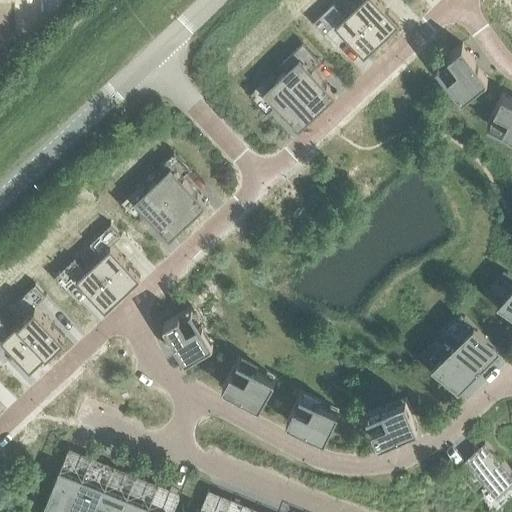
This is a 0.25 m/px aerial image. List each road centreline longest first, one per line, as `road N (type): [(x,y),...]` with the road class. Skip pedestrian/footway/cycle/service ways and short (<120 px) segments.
road 1 (residential): [(498,387),(430,445),(360,466),(316,459),(192,396)]
road 2 (residential): [(263,177),(456,1)]
road 3 (tertiary): [(0,199),(150,59)]
road 4 (residential): [(126,312),(263,177)]
road 5 (residential): [(342,511),(171,447)]
road 6 (residential): [(126,312),(0,431)]
road 7 (residential): [(263,177),(150,59)]
